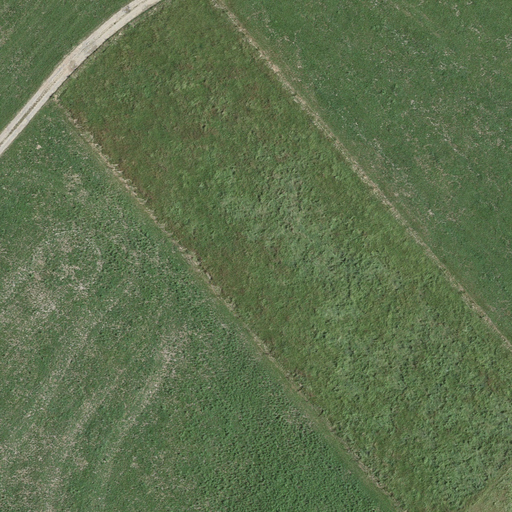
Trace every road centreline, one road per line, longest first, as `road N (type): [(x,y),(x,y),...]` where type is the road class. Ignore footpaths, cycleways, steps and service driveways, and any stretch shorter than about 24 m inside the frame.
road 1 (track): [(206,0),(511,372)]
road 2 (track): [(157,0),(0,151)]
